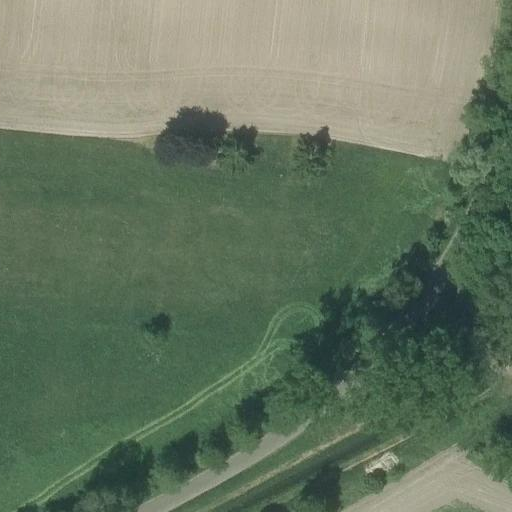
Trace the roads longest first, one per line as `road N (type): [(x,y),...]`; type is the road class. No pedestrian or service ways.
road 1 (unclassified): [(153,511),(300,435),(360,380),(424,293),(511,131)]
road 2 (track): [(511,374),(250,511)]
road 3 (track): [(424,293),(511,377)]
